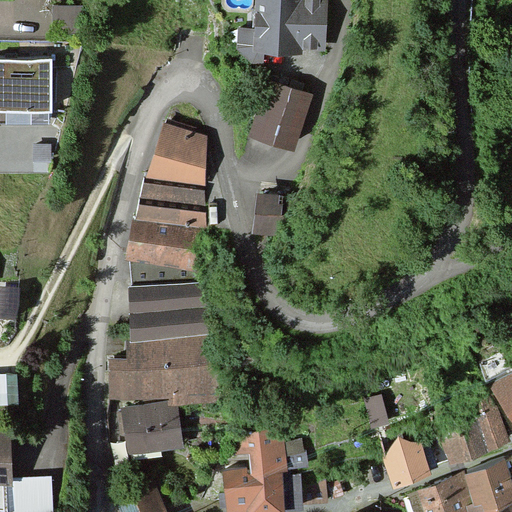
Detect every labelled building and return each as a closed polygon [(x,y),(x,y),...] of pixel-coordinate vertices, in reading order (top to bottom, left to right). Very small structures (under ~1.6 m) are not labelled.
[(60,1),(60,30),(92,29),(91,0),(60,1)] [(332,0),(260,0),(260,48),(333,52),(339,23),(332,0)] [(0,105),(52,105),(52,53),(0,52),(0,105)] [(323,93),(279,76),(257,131),(306,146),(323,93)] [(210,143),(166,130),(153,171),(206,186),(212,166),(210,143)] [(206,186),(145,171),(132,252),(205,264),(206,186)] [(291,189),(263,187),(259,227),(287,230),(291,189)] [(213,283),(135,285),(140,331),(225,330),(213,283)] [(226,335),(133,338),(134,352),(116,353),(117,394),(166,393),(166,398),(228,396),(226,335)] [(0,371),(0,402),(17,402),(16,371),(0,371)] [(511,372),(491,382),(511,410),(511,372)] [(436,417),(451,457),(509,434),(493,395),(436,417)] [(178,399),(122,405),(127,450),(183,443),(178,399)] [(257,449),(258,462),(231,464),(234,506),(255,504),(255,506),(292,503),(289,465),(294,464),(292,439),(290,421),(241,432),(242,450),(257,449)] [(9,428),(0,427),(0,482),(10,482),(10,475),(9,428)] [(385,453),(395,479),(433,465),(424,440),(400,433),(385,453)] [(311,435),(292,439),(294,464),(289,465),(292,503),(311,502),(309,470),(298,471),(298,465),(316,463),(315,446),(312,447),(311,435)] [(511,493),(511,453),(471,469),(485,508),(511,493)] [(476,511),(485,508),(471,469),(425,485),(434,511),(451,511),(468,506),(470,511),(476,511)] [(51,474),(10,475),(10,482),(11,511),(52,511),(51,474)] [(310,479),(312,501),(336,499),(333,476),(310,479)] [(169,511),(154,479),(117,497),(124,511),(169,511)] [(511,511),(511,493),(485,508),(476,511),(511,511)]
